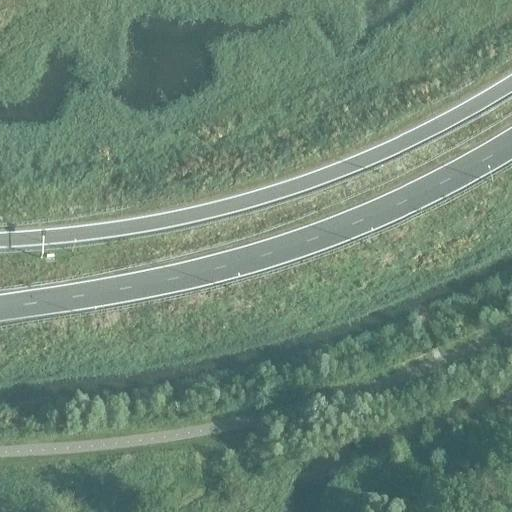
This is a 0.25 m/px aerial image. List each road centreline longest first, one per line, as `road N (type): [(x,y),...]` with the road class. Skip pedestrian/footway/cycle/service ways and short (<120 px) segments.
road 1 (motorway): [(0,308),(181,276),(336,231),(511,143)]
road 2 (motorway): [(0,240),(125,227),(286,188),(397,144),(511,82)]
